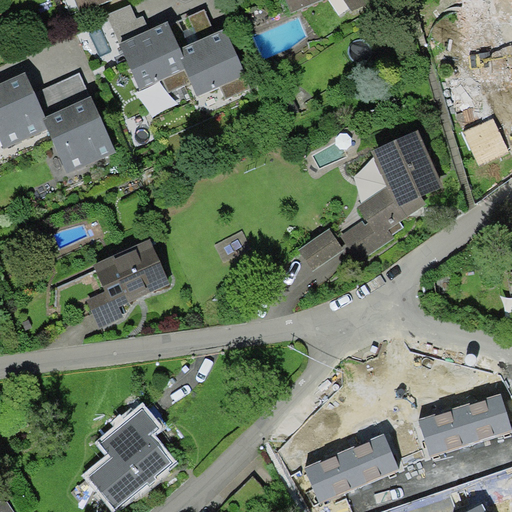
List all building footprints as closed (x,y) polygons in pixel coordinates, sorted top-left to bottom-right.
[(75,0),(80,11),(105,0),(75,0)] [(327,0),(284,0),(291,15),(327,0)] [(511,0),(461,0),(461,13),(492,17),(501,58),(485,60),(489,79),(511,73),(511,0)] [(203,12),(168,27),(179,53),(215,38),(203,12)] [(168,27),(118,48),(137,92),(184,72),(194,95),(240,76),(223,35),(215,38),(179,53),(168,27)] [(78,74),(32,94),(44,122),(90,102),(78,74)] [(25,78),(0,88),(0,149),(1,152),(44,134),(63,176),(114,154),(90,102),(44,122),(32,94),(25,78)] [(293,98),(277,104),(283,118),(299,112),(293,98)] [(508,152),(493,119),(460,134),(480,167),(508,152)] [(444,190),(417,133),(371,157),(385,188),(359,207),(365,220),(337,238),(346,251),(356,263),(393,239),(388,231),(426,206),(424,203),(444,190)] [(326,230),(299,250),(314,271),(341,251),(326,230)] [(169,287),(148,242),(91,268),(103,294),(86,302),(98,329),(123,317),(120,309),(169,287)] [(430,457),(511,430),(511,426),(501,393),(418,420),(430,457)] [(159,431),(141,413),(99,445),(110,461),(91,476),(114,511),(116,511),(172,464),(151,439),(159,431)] [(325,502),(399,470),(384,434),(309,466),(325,502)]
